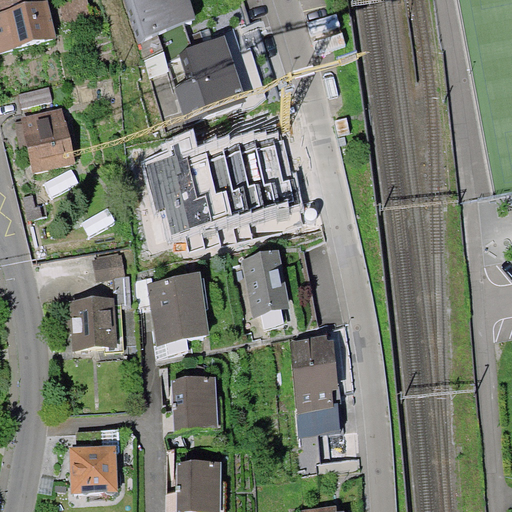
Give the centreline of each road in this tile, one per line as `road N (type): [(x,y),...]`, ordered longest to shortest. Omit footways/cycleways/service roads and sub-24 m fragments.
road 1 (unclassified): [(287,0),(350,260),(382,511)]
road 2 (residential): [(31,424),(32,335),(3,217)]
road 3 (residential): [(153,419),(31,424)]
